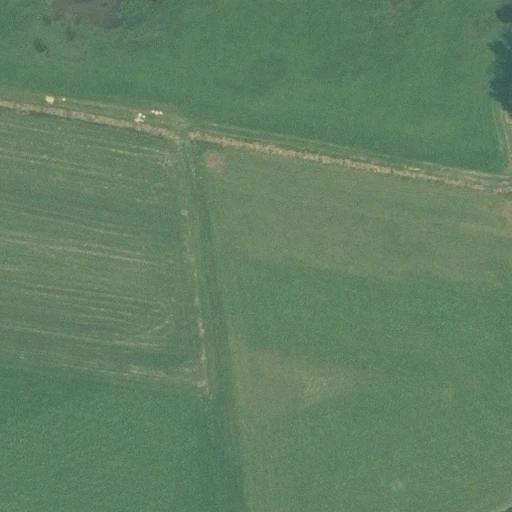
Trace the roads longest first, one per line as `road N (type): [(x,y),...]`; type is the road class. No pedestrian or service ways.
road 1 (track): [(511,179),(0,96)]
road 2 (track): [(239,511),(220,337),(180,125)]
